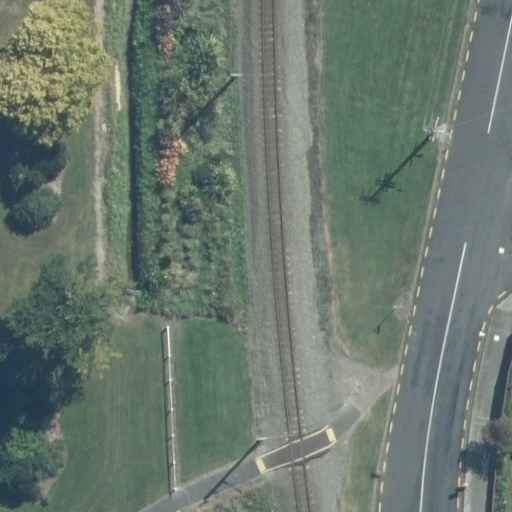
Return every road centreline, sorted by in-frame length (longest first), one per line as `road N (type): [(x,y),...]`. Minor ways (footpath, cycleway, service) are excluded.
road 1 (residential): [(476,189),(421,511)]
road 2 (residential): [(511,17),(476,189)]
